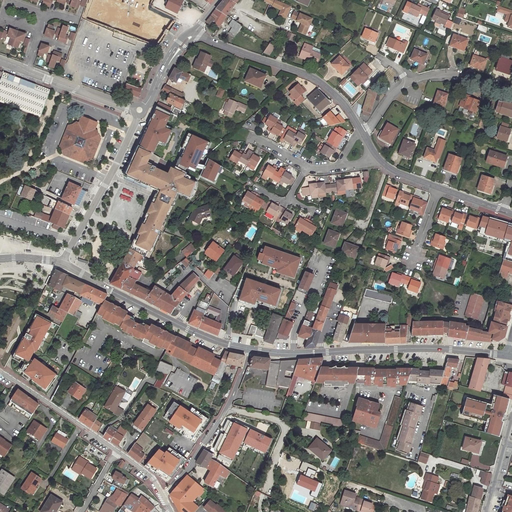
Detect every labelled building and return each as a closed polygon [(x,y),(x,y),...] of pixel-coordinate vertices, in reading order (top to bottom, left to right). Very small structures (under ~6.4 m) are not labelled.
[(77,0),(71,0),(70,4),(69,6),(77,9),(80,2),(77,1),(77,0)] [(182,1),(180,0),(169,0),(165,9),(176,14),(179,9),(180,9),(182,9),(182,7),(182,6),(181,5),(183,1),(182,1)] [(232,7),(223,0),(216,9),(226,16),(228,13),(232,7)] [(264,0),(263,2),(272,6),(280,10),(281,10),(282,13),(280,16),(285,18),(290,7),(274,0),(264,0)] [(426,8),(418,4),(417,6),(407,2),(403,11),(407,13),(408,12),(417,16),(419,13),(426,16),(427,14),(424,13),(426,8)] [(253,9),(258,12),(259,12),(262,15),(265,7),(257,3),(253,9)] [(143,29),(150,11),(141,7),(135,19),(130,17),(126,27),(132,30),(134,26),(143,29)] [(251,17),(255,19),(258,12),(253,9),(249,7),(247,9),(249,10),(246,14),(251,17)] [(457,16),(463,18),(465,10),(460,8),(457,16)] [(216,9),(212,13),(217,16),(213,23),(218,27),(219,27),(226,16),(216,9)] [(440,11),(436,9),(432,17),(436,19),(435,22),(440,24),(441,23),(445,25),(448,17),(439,13),(440,11)] [(312,19),(299,14),(293,12),(291,19),(296,21),(296,22),(301,24),(297,32),(305,35),(312,19)] [(217,16),(212,13),(206,21),(211,25),(213,23),(217,16)] [(228,13),(226,16),(229,17),(232,20),(235,21),(236,18),(228,13)] [(160,26),(168,30),(172,21),(164,18),(160,26)] [(242,26),(235,21),(232,20),(231,22),(228,25),(232,28),(239,32),(242,26)] [(53,26),(48,25),(44,36),(52,39),(55,32),(52,31),(53,26)] [(68,28),(62,26),(61,29),(59,36),(57,41),(65,44),(68,36),(65,35),(66,31),(68,28)] [(119,26),(117,33),(126,36),(128,29),(119,26)] [(17,32),(9,29),(7,36),(10,37),(7,45),(12,47),(17,32)] [(374,42),(375,40),(378,35),(365,29),(362,37),(369,40),(374,42)] [(25,34),(17,32),(12,47),(17,48),(20,41),(23,42),(25,34)] [(468,40),(454,35),(450,45),(454,47),(454,48),(464,51),(468,40)] [(402,43),(390,38),(386,46),(403,53),(407,42),(403,41),(402,43)] [(274,46),(269,43),(268,45),(263,53),(268,55),(274,46)] [(49,47),(41,44),(37,56),(42,58),(44,53),(47,54),(49,47)] [(304,44),(303,48),(301,55),(308,58),(307,60),(316,64),(320,54),(311,51),(312,47),(304,44)] [(480,68),(483,69),(487,60),(477,57),(480,51),(476,49),(470,65),(474,66),(474,67),(480,69),(480,68)] [(426,55),(414,50),(411,59),(422,64),(426,55)] [(61,55),(53,52),(52,56),(49,63),(48,67),(53,69),(56,61),(59,62),(61,55)] [(198,60),(196,59),(195,62),(198,64),(196,69),(203,72),(206,64),(209,59),(210,56),(201,52),(200,55),(198,60)] [(349,67),(339,57),(332,63),(335,67),(335,68),(341,74),(349,67)] [(511,64),(511,61),(500,58),(496,69),(509,73),(511,64)] [(367,78),(372,72),(364,64),(350,78),(358,86),(361,83),(367,78)] [(191,75),(176,68),(174,68),(169,79),(176,83),(177,81),(179,82),(180,82),(182,78),(188,81),(191,75)] [(265,76),(250,69),(245,80),(260,87),(265,76)] [(50,90),(3,73),(0,80),(0,101),(20,109),(40,116),(42,112),(50,90)] [(135,96),(139,97),(142,90),(126,84),(123,91),(130,94),(135,96)] [(301,89),(297,84),(288,92),(291,95),(296,101),(294,103),(297,106),(304,100),(300,96),(306,91),(303,88),(301,89)] [(169,94),(170,94),(180,99),(182,94),(172,89),(169,94)] [(329,103),(316,89),(306,98),(311,104),(312,103),(320,112),(329,103)] [(376,92),(368,90),(366,94),(367,95),(362,110),(370,113),(376,92)] [(442,106),(443,107),(447,95),(438,92),(434,104),(442,106)] [(180,99),(170,94),(166,102),(172,105),(170,108),(158,103),(156,106),(158,107),(171,114),(176,116),(178,117),(181,111),(180,110),(181,109),(185,101),(180,99)] [(469,98),(469,97),(464,95),(460,106),(464,108),(464,109),(475,113),(479,102),(471,99),(469,98)] [(228,103),(225,110),(223,114),(231,117),(232,113),(233,114),(236,106),(237,107),(237,109),(244,112),(246,106),(229,99),(228,103)] [(503,103),(499,102),(496,112),(500,113),(499,114),(511,117),(511,105),(508,105),(508,103),(503,102),(503,103)] [(149,123),(138,146),(153,154),(157,144),(162,146),(163,142),(166,143),(171,132),(168,131),(170,128),(166,126),(171,114),(158,107),(153,119),(151,124),(149,123)] [(330,111),(323,118),(330,126),(345,122),(338,115),(335,118),(330,111)] [(272,117),(270,115),(267,119),(265,124),(269,126),(267,130),(270,132),(270,131),(277,120),(279,116),(274,113),(272,117)] [(96,124),(81,117),(78,123),(76,122),(72,125),(68,125),(59,147),(62,150),(63,154),(85,163),(88,160),(91,160),(100,138),(97,135),(97,131),(94,130),(96,124)] [(280,122),(277,120),(270,131),(278,136),(283,127),(279,125),(280,122)] [(394,127),(388,124),(380,138),(387,142),(390,144),(398,128),(395,126),(394,127)] [(332,131),(326,142),(336,148),(338,145),(337,144),(341,137),(343,137),(346,131),(338,127),(335,133),(332,131)] [(507,129),(500,127),(497,138),(508,142),(510,135),(511,131),(510,131),(510,130),(507,129)] [(305,132),(302,130),(300,129),(297,132),(291,143),(290,144),(294,147),(297,142),(301,145),(305,137),(304,135),(305,132)] [(283,139),(291,143),(297,132),(296,131),(294,130),(292,133),(288,130),(283,139)] [(178,160),(175,167),(185,172),(186,169),(194,172),(206,147),(208,148),(210,143),(203,140),(203,141),(195,137),(188,133),(186,138),(188,139),(180,158),(181,158),(180,161),(178,160)] [(411,157),(415,145),(404,140),(399,153),(411,157)] [(336,148),(326,142),(320,152),(329,158),(333,150),(334,151),(336,148)] [(143,256),(149,259),(162,232),(159,231),(162,225),(164,226),(179,193),(190,198),(193,191),(195,187),(197,183),(184,178),(186,173),(185,172),(175,167),(170,164),(165,175),(157,171),(162,160),(153,154),(138,146),(125,176),(158,191),(136,240),(137,240),(134,245),(132,244),(130,249),(141,255),(143,256)] [(437,152),(435,151),(427,148),(424,158),(435,162),(439,153),(437,152)] [(238,161),(246,165),(252,154),(253,153),(248,150),(246,153),(245,155),(242,154),(238,161)] [(237,164),(238,161),(242,154),(243,152),(240,151),(239,153),(234,151),(229,159),(237,164)] [(502,168),(506,156),(495,152),(490,151),(486,162),(502,168)] [(252,154),(246,165),(249,167),(251,165),(255,167),(260,159),(252,154)] [(461,159),(449,155),(444,170),(456,174),(461,159)] [(223,167),(208,158),(199,176),(213,183),(217,173),(220,167),(223,168),(223,167)] [(263,174),(270,178),(275,171),(275,170),(277,167),(273,165),(272,168),(268,165),(263,174)] [(275,171),(270,178),(278,183),(284,172),(285,171),(280,168),(278,171),(277,173),(275,171)] [(284,172),(278,183),(282,185),(283,182),(287,184),(288,183),(291,185),(295,179),(291,178),(292,176),(284,172)] [(494,180),(482,176),(477,190),(490,194),(494,180)] [(351,179),(343,180),(345,194),(346,198),(350,197),(349,194),(354,193),(353,189),(361,188),(360,179),(356,180),(356,179),(351,179)] [(333,184),(334,192),(337,191),(338,195),(345,194),(343,180),(335,181),(336,184),(333,184)] [(62,199),(74,204),(75,202),(79,204),(81,199),(80,198),(81,196),(82,197),(84,191),(80,190),(81,188),(69,183),(62,199)] [(318,194),(329,192),(328,185),(325,185),(324,183),(316,184),(318,194)] [(318,194),(316,184),(309,185),(309,187),(306,188),(306,195),(311,195),(318,194)] [(391,187),(386,185),(382,195),(394,200),(397,191),(391,188),(391,187)] [(34,190),(25,186),(20,197),(30,200),(34,190)] [(407,194),(400,191),(395,203),(399,205),(399,203),(407,206),(410,200),(411,197),(406,195),(407,194)] [(257,194),(253,192),(253,193),(252,195),(250,193),(247,192),(242,200),(243,200),(250,204),(257,194)] [(260,196),(257,194),(250,204),(259,209),(264,202),(261,200),(259,199),(260,197),(260,196)] [(412,200),(409,209),(419,212),(418,214),(423,216),(428,203),(418,200),(418,198),(414,197),(412,200)] [(266,212),(271,203),(268,201),(267,203),(263,210),(266,212)] [(55,210),(69,215),(72,208),(58,202),(56,208),(55,210)] [(278,216),(282,208),(279,206),(279,207),(271,203),(266,212),(277,218),(278,216)] [(209,216),(206,206),(193,210),(194,213),(193,214),(192,214),(189,219),(192,221),(191,222),(191,223),(191,224),(192,225),(193,225),(194,226),(196,226),(197,225),(200,219),(209,216)] [(285,210),(282,208),(278,216),(280,218),(279,219),(287,224),(292,216),(285,211),(285,210)] [(438,219),(448,223),(452,214),(453,210),(448,209),(447,211),(442,209),(438,219)] [(59,226),(63,228),(69,215),(55,210),(52,217),(49,222),(50,222),(52,223),(53,224),(59,226)] [(346,214),(336,210),(331,223),(341,227),(346,214)] [(34,211),(33,213),(35,214),(34,216),(46,221),(49,216),(36,211),(36,212),(34,211)] [(464,225),(467,215),(463,214),(462,216),(454,213),(453,215),(451,222),(459,225),(460,223),(464,225)] [(482,215),(481,219),(479,225),(486,227),(488,219),(489,217),(482,215)] [(478,229),(479,225),(481,219),(475,217),(475,218),(469,216),(466,225),(478,229)] [(303,231),(310,220),(306,219),(305,221),(303,220),(299,218),(298,219),(295,225),(295,226),(296,227),(301,230),(303,231)] [(507,224),(488,219),(486,227),(483,234),(502,239),(503,238),(506,226),(507,224)] [(313,222),(310,220),(303,231),(311,236),(316,228),(313,226),(311,225),(312,223),(313,222)] [(411,225),(404,223),(402,222),(400,226),(399,230),(398,229),(396,233),(409,238),(410,234),(408,233),(410,230),(411,225)] [(511,225),(511,227),(506,226),(503,238),(510,240),(505,256),(511,258),(511,225)] [(339,234),(329,231),(324,244),(334,247),(339,234)] [(389,234),(387,241),(388,242),(387,245),(386,249),(395,253),(397,248),(398,245),(400,246),(401,242),(402,239),(389,234)] [(445,237),(443,237),(436,234),(434,238),(433,242),(431,241),(430,246),(442,250),(444,246),(442,245),(443,242),(445,237)] [(212,243),(205,252),(212,257),(213,256),(217,260),(223,251),(212,243)] [(345,243),(341,253),(354,258),(358,248),(345,243)] [(193,252),(188,246),(181,251),(186,257),(193,252)] [(278,251),(265,246),(262,254),(259,252),(257,259),(258,260),(262,261),(261,264),(269,266),(270,265),(273,266),(273,267),(274,268),(277,269),(285,271),(284,275),(294,278),(301,259),(283,253),(278,251)] [(130,249),(122,263),(132,269),(133,267),(137,261),(141,255),(130,249)] [(212,257),(205,252),(204,253),(215,261),(217,260),(213,256),(212,257)] [(390,258),(381,254),(380,258),(378,257),(375,265),(384,269),(387,261),(389,261),(390,258)] [(436,261),(434,265),(447,269),(447,268),(450,259),(439,255),(437,261),(436,261)] [(186,257),(181,262),(186,268),(191,262),(186,257)] [(234,257),(233,257),(224,269),(233,276),(242,263),(241,262),(234,257)] [(511,272),(511,262),(502,259),(498,274),(505,277),(507,271),(511,272)] [(110,284),(121,289),(132,269),(122,263),(110,284)] [(447,269),(434,265),(433,269),(434,270),(432,276),(443,279),(447,269)] [(129,293),(134,284),(141,273),(137,271),(132,269),(121,289),(125,291),(129,293)] [(209,280),(214,273),(208,269),(204,275),(209,280)] [(61,272),(55,270),(51,278),(49,277),(45,285),(55,289),(56,289),(58,290),(60,291),(63,285),(67,276),(67,275),(61,272)] [(312,275),(304,272),(296,290),(305,294),(311,282),(309,281),(312,275)] [(171,296),(164,291),(155,305),(162,309),(170,314),(173,310),(175,307),(199,279),(193,273),(180,285),(171,296)] [(400,282),(404,284),(407,277),(399,275),(399,276),(391,273),(388,283),(398,287),(400,282)] [(80,294),(85,284),(82,283),(75,280),(67,276),(63,285),(78,293),(78,294),(80,294)] [(407,277),(404,284),(409,286),(407,290),(418,293),(421,284),(415,281),(415,280),(407,277)] [(239,297),(245,281),(241,279),(234,295),(237,296),(239,297)] [(239,297),(238,302),(245,304),(256,308),(257,303),(258,300),(275,306),(281,290),(265,285),(264,287),(262,286),(263,284),(251,280),(250,282),(245,281),(239,297)] [(104,301),(107,295),(94,289),(85,284),(80,294),(80,295),(83,296),(80,300),(81,301),(82,301),(91,305),(94,301),(101,305),(102,305),(104,301)] [(139,286),(134,284),(129,293),(134,295),(139,286)] [(336,287),(330,284),(329,286),(324,299),(331,301),(336,287)] [(138,297),(146,300),(151,292),(139,286),(134,295),(138,297)] [(151,292),(146,300),(150,303),(155,305),(164,291),(155,286),(151,292)] [(366,289),(363,296),(391,303),(393,296),(381,293),(371,290),(366,289)] [(220,300),(213,293),(211,298),(217,303),(220,300)] [(485,297),(471,293),(464,316),(478,320),(485,297)] [(75,298),(71,296),(67,294),(59,309),(52,306),(48,314),(56,318),(57,315),(64,318),(67,312),(75,298)] [(201,301),(207,304),(211,296),(207,294),(204,300),(202,299),(201,301)] [(80,300),(75,298),(67,312),(74,315),(76,311),(81,301),(80,300)] [(321,306),(328,309),(331,301),(324,299),(321,306)] [(258,300),(257,303),(274,309),(275,306),(258,300)] [(102,305),(101,305),(97,313),(103,316),(102,317),(114,323),(114,322),(116,323),(120,325),(120,327),(123,328),(123,330),(139,338),(140,337),(143,338),(142,341),(154,347),(155,344),(161,347),(162,346),(167,348),(172,340),(174,341),(176,337),(167,333),(166,334),(163,332),(163,333),(160,331),(157,329),(158,328),(150,324),(150,326),(142,322),(141,325),(132,321),(133,318),(126,314),(127,312),(120,309),(119,310),(116,308),(116,309),(112,307),(113,307),(110,305),(110,304),(104,301),(102,305)] [(194,326),(198,327),(203,317),(208,304),(207,304),(201,301),(196,312),(194,311),(189,323),(194,326)] [(294,301),(292,301),(284,318),(278,332),(285,335),(288,336),(293,324),(288,321),(291,315),(292,315),(294,311),(293,311),(296,304),(293,303),(294,301)] [(493,334),(491,342),(495,342),(503,338),(503,336),(511,309),(511,306),(511,305),(505,303),(497,301),(488,333),(493,334)] [(217,316),(215,320),(218,321),(222,311),(208,306),(206,312),(217,316)] [(312,329),(320,332),(325,318),(328,309),(321,306),(315,323),(312,329)] [(309,339),(312,329),(315,323),(309,321),(310,319),(311,319),(313,313),(313,312),(309,311),(308,311),(299,334),(301,334),(304,335),(304,338),(309,339)] [(266,333),(265,337),(264,341),(272,343),(273,341),(281,317),(273,314),(272,317),(266,333)] [(52,374),(53,373),(45,366),(41,363),(35,359),(33,361),(29,359),(34,350),(36,351),(39,345),(41,341),(43,337),(51,322),(38,315),(36,319),(35,318),(29,329),(30,329),(29,331),(27,334),(26,333),(23,339),(22,341),(21,340),(16,350),(18,351),(15,357),(21,360),(24,362),(21,368),(26,371),(24,373),(29,376),(33,379),(32,380),(42,388),(44,386),(48,389),(54,380),(56,377),(52,374)] [(339,315),(338,321),(339,321),(337,328),(333,340),(341,342),(349,318),(339,315)] [(203,317),(199,328),(208,331),(217,336),(221,325),(203,317)] [(412,327),(411,336),(443,336),(443,332),(442,323),(442,322),(437,322),(436,321),(433,321),(432,322),(421,322),(421,321),(418,321),(417,322),(413,322),(412,327)] [(449,322),(449,323),(448,333),(447,337),(448,337),(465,340),(468,328),(468,327),(465,326),(465,324),(458,323),(459,323),(456,322),(456,323),(449,322)] [(386,325),(371,324),(354,324),(348,342),(355,342),(376,342),(385,342),(385,333),(385,328),(386,327),(386,325)] [(263,337),(265,337),(266,333),(264,333),(265,331),(261,329),(261,328),(251,325),(248,333),(252,334),(253,334),(255,334),(255,335),(263,338),(263,337)] [(390,327),(386,327),(385,328),(385,333),(385,342),(385,344),(392,344),(400,343),(400,332),(391,332),(391,328),(390,328),(390,327)] [(468,328),(465,340),(483,341),(491,342),(493,334),(488,333),(482,331),(468,328)] [(315,347),(320,332),(312,329),(309,339),(305,348),(313,347),(315,347)] [(176,337),(174,341),(172,340),(167,348),(166,351),(170,353),(171,351),(176,354),(180,356),(179,357),(191,363),(192,362),(199,365),(203,367),(202,369),(214,375),(216,371),(219,365),(222,357),(216,356),(205,351),(198,347),(196,350),(189,346),(191,344),(183,340),(176,337)] [(19,362),(21,360),(15,357),(18,351),(16,350),(12,358),(19,362)] [(229,353),(225,352),(222,357),(219,365),(224,367),(225,365),(231,367),(232,364),(241,366),(244,356),(241,355),(229,353)] [(270,363),(271,359),(254,357),(251,359),(250,367),(268,370),(269,370),(270,363)] [(320,368),(323,358),(320,358),(301,360),(298,360),(294,373),(292,379),(290,386),(293,387),(297,376),(315,382),(320,368)] [(477,358),(469,388),(479,391),(489,359),(477,358)] [(441,383),(440,385),(446,386),(451,368),(451,367),(454,367),(457,367),(459,360),(448,359),(444,371),(444,372),(441,383)] [(269,370),(268,370),(266,386),(276,388),(277,386),(289,388),(290,386),(292,379),(284,378),(286,371),(294,373),(298,360),(284,361),(281,361),(280,365),(270,363),(269,370)] [(156,369),(168,374),(172,366),(160,361),(159,364),(156,369)] [(219,365),(216,371),(222,374),(224,367),(219,365)] [(320,368),(315,382),(321,382),(324,382),(324,386),(344,386),(344,385),(348,384),(350,383),(352,383),(355,383),(355,380),(357,376),(357,370),(358,368),(354,368),(353,368),(351,368),(351,370),(347,371),(347,369),(345,369),(344,366),(340,369),(337,369),(335,366),(333,368),(330,368),(328,368),(328,370),(325,371),(325,368),(320,368)] [(171,372),(164,385),(187,398),(198,379),(177,368),(174,374),(171,372)] [(366,368),(358,368),(357,370),(357,376),(355,380),(357,380),(364,380),(364,383),(370,383),(370,384),(377,385),(382,385),(386,385),(386,386),(391,386),(396,386),(396,384),(399,383),(399,385),(406,385),(407,382),(411,370),(411,369),(399,369),(395,369),(396,371),(387,371),(387,370),(383,370),(374,370),(374,368),(366,368)] [(418,369),(413,369),(413,370),(411,370),(407,382),(413,383),(413,381),(418,381),(417,383),(417,385),(425,385),(425,384),(429,384),(434,384),(434,382),(441,383),(444,372),(438,372),(438,371),(430,370),(430,372),(430,373),(426,373),(426,371),(418,371),(418,369)] [(216,371),(214,375),(213,378),(219,381),(222,374),(216,371)] [(511,387),(511,372),(505,372),(501,384),(505,386),(511,387)] [(85,389),(82,387),(75,382),(68,391),(78,399),(85,389)] [(115,386),(111,392),(121,398),(123,395),(125,392),(121,389),(117,387),(115,386)] [(39,404),(18,389),(7,405),(29,419),(39,404)] [(111,392),(103,406),(113,411),(114,411),(116,407),(121,398),(111,392)] [(502,397),(493,394),(492,400),(493,400),(492,403),(491,405),(490,405),(490,404),(488,404),(478,401),(476,401),(476,400),(466,397),(461,415),(471,418),(471,417),(473,418),(483,421),(485,422),(485,421),(487,421),(486,424),(485,427),(486,427),(484,432),(499,437),(501,430),(503,421),(501,421),(503,414),(505,414),(507,406),(509,399),(502,397)] [(380,442),(359,436),(357,443),(384,452),(402,398),(395,396),(380,442)] [(356,405),(352,419),(360,421),(368,424),(376,427),(381,413),(377,412),(375,412),(378,404),(358,398),(356,405)] [(198,430),(207,418),(200,413),(199,414),(194,411),(192,414),(188,411),(173,402),(165,413),(172,418),(169,421),(175,426),(184,431),(181,434),(193,442),(197,437),(195,435),(198,430)] [(94,409),(100,412),(103,407),(103,406),(97,403),(94,409)] [(398,445),(397,449),(407,452),(408,448),(409,449),(411,445),(409,444),(412,436),(410,436),(411,433),(413,433),(414,429),(413,429),(414,426),(413,425),(414,422),(415,422),(418,414),(419,415),(421,410),(419,410),(420,406),(411,403),(410,406),(408,406),(407,410),(405,410),(402,418),(404,418),(402,425),(403,426),(401,432),(400,432),(397,440),(398,440),(397,445),(398,445)] [(148,405),(134,423),(142,429),(155,410),(148,405)] [(113,411),(112,412),(118,415),(123,411),(116,407),(114,411),(113,411)] [(85,410),(96,418),(97,416),(92,413),(86,409),(85,410)] [(84,422),(91,427),(95,420),(96,418),(85,410),(79,419),(84,422)] [(302,419),(302,420),(311,421),(318,423),(321,423),(341,428),(344,420),(305,412),(302,419)] [(163,417),(169,421),(172,418),(165,413),(163,417)] [(249,427),(226,417),(212,448),(219,451),(216,456),(233,464),(242,443),(249,427)] [(95,420),(91,427),(97,432),(102,424),(95,420)] [(34,437),(37,440),(38,438),(39,438),(46,429),(34,421),(28,431),(26,434),(33,439),(34,437)] [(120,426),(116,432),(118,433),(123,436),(127,430),(120,426)] [(184,431),(175,426),(173,429),(181,434),(184,431)] [(272,437),(249,427),(242,443),(265,454),(272,437)] [(109,428),(104,436),(110,441),(113,437),(116,433),(112,430),(109,428)] [(56,433),(51,440),(63,447),(68,440),(65,438),(67,435),(58,430),(56,433)] [(117,439),(114,444),(116,445),(117,446),(123,436),(118,433),(115,438),(117,439)] [(4,457),(11,446),(4,441),(0,437),(0,451),(2,453),(1,454),(4,457)] [(465,437),(462,449),(478,453),(481,441),(465,437)] [(322,459),(330,450),(317,439),(311,446),(320,453),(318,455),(322,459)] [(142,449),(135,443),(128,453),(133,457),(138,462),(139,460),(144,454),(140,452),(142,449)] [(320,453),(311,446),(309,448),(318,455),(320,453)] [(176,470),(185,458),(177,453),(177,454),(172,451),(170,454),(166,451),(164,453),(158,449),(150,459),(148,461),(144,466),(147,468),(149,470),(150,468),(155,471),(154,473),(165,482),(167,482),(177,471),(176,470)] [(206,468),(211,459),(213,455),(204,450),(196,463),(199,464),(206,468)] [(426,463),(428,454),(421,452),(418,460),(426,463)] [(79,457),(74,466),(82,471),(82,472),(91,478),(96,469),(87,463),(88,462),(79,457)] [(225,479),(230,471),(222,465),(221,465),(211,459),(206,468),(211,471),(204,482),(213,487),(219,475),(225,479)] [(222,465),(230,471),(232,468),(224,462),(222,465)] [(249,485),(256,490),(266,467),(259,464),(249,485)] [(0,472),(0,488),(9,474),(2,469),(0,472)] [(312,476),(300,471),(298,475),(296,479),(293,486),(294,487),(302,491),(301,492),(300,495),(307,498),(314,482),(310,480),(312,476)] [(122,475),(116,472),(112,478),(115,480),(112,485),(118,488),(121,490),(127,479),(121,476),(122,475)] [(488,486),(491,474),(484,472),(480,483),(488,486)] [(33,486),(35,487),(40,478),(32,473),(21,488),(29,493),(30,491),(32,488),(32,487),(33,486)] [(9,474),(0,488),(0,491),(4,493),(14,478),(9,474)] [(435,494),(438,485),(436,484),(438,477),(426,474),(424,480),(425,481),(427,482),(425,490),(424,490),(421,498),(431,501),(434,493),(435,494)] [(198,495),(203,489),(187,475),(185,479),(187,480),(184,483),(182,481),(171,495),(175,502),(174,502),(176,505),(179,511),(180,511),(194,511),(198,508),(190,501),(192,499),(196,494),(198,495)] [(462,511),(476,511),(477,510),(481,495),(483,489),(474,486),(469,505),(464,504),(462,511)] [(118,505),(120,506),(127,495),(117,489),(114,495),(113,495),(119,498),(115,503),(118,505)] [(357,508),(360,499),(356,498),(356,499),(354,499),(355,497),(356,494),(345,491),(340,504),(353,509),(353,507),(357,508)] [(140,499),(131,494),(124,505),(127,507),(133,511),(140,499)] [(51,495),(40,511),(52,511),(55,508),(54,508),(56,506),(58,507),(62,501),(51,495)] [(113,495),(108,499),(115,503),(119,498),(113,495)] [(511,511),(511,495),(508,495),(506,501),(503,508),(501,511),(511,511)] [(133,511),(149,511),(154,507),(147,500),(142,496),(140,499),(133,511)] [(108,499),(99,511),(113,511),(118,505),(115,503),(108,499)] [(365,500),(361,499),(360,499),(357,508),(357,510),(362,511),(369,511),(372,505),(372,504),(369,503),(364,501),(365,500)] [(216,506),(210,501),(203,508),(208,511),(210,511),(211,511),(223,511),(224,511),(217,504),(216,506)] [(0,503),(0,511),(7,511),(9,509),(0,503)]
